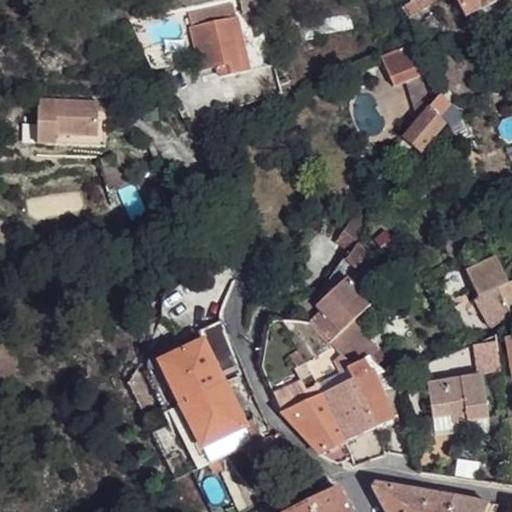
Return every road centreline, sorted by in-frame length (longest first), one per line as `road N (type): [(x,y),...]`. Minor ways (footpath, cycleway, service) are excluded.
road 1 (unclassified): [(346,483),(275,422),(237,331),(250,249),(209,187)]
road 2 (unclassified): [(509,493),(370,477),(346,483)]
